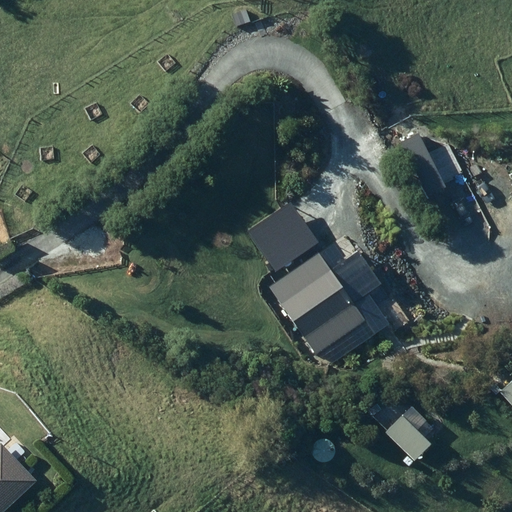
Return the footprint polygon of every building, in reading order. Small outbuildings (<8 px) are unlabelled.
[(440,180),(423,189),(442,224),(458,215),(440,180)] [(511,220),(495,188),(478,196),(497,232),(511,224),(511,220)] [(472,228),(456,236),(475,272),(491,263),(472,228)] [(318,249),(262,284),(315,356),(368,318),(318,249)] [(511,380),(498,396),(511,409),(511,380)] [(435,443),(405,414),(386,433),(417,462),(435,443)] [(0,510),(30,482),(0,449),(0,510)]
